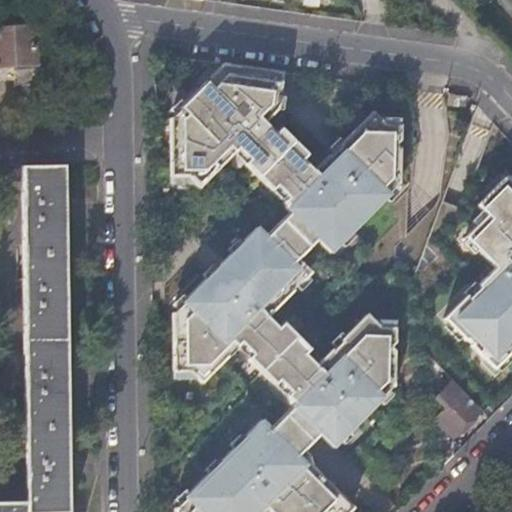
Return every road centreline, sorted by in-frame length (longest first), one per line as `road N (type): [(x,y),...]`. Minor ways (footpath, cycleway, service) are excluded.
road 1 (residential): [(106,25),(130,18),(442,60),(483,73),(511,99)]
road 2 (residential): [(124,511),(121,138)]
road 3 (residential): [(0,146),(121,138)]
